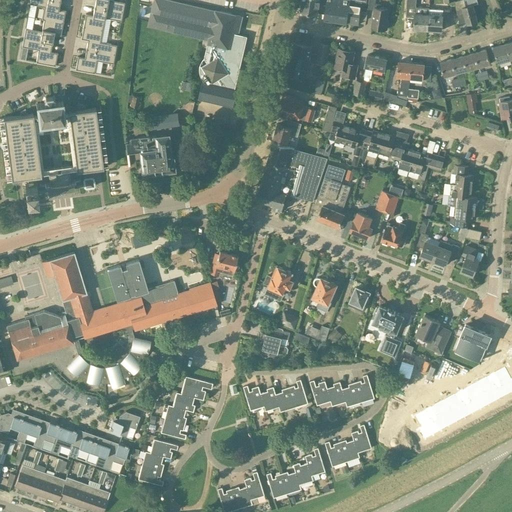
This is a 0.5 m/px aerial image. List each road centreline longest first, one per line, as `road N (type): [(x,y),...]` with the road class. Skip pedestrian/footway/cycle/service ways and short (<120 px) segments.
road 1 (residential): [(210,458),(236,470),(334,431),(379,405),(383,388),(382,375),(361,365),(226,372)]
road 2 (unclassified): [(484,312),(265,219)]
road 3 (tertiary): [(0,246),(131,209),(223,194)]
road 4 (residential): [(498,31),(429,49),(279,20)]
road 5 (tertiary): [(223,194),(243,162),(279,20)]
road 6 (residential): [(210,458),(198,511),(166,504),(173,474),(205,440)]
road 7 (residential): [(511,152),(358,103)]
road 8 (residential): [(484,312),(511,154)]
road 9 (residential): [(226,372),(265,219)]
road 10 (unclassified): [(506,447),(382,511)]
